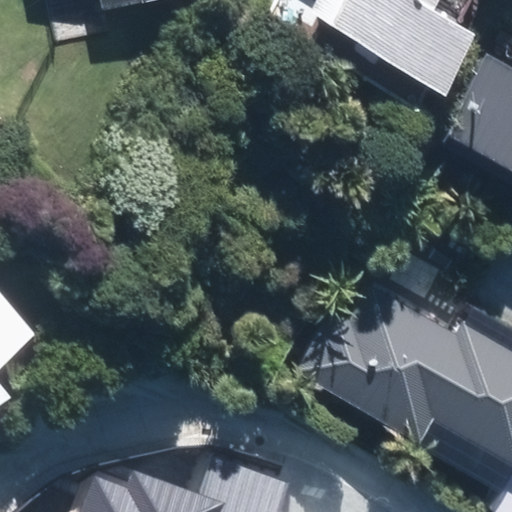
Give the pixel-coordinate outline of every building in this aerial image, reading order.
[(305,0),(302,6),(416,72),(446,20),(411,0),(305,0)] [(511,74),(469,51),(426,129),(511,175),(511,74)] [(400,431),(413,408),(496,459),(511,432),(511,357),(450,320),(444,331),(341,273),(287,367),(400,431)] [(0,344),(26,324),(0,292),(0,344)] [(269,511),(281,480),(213,456),(201,492),(133,468),(128,483),(93,470),(78,511),(269,511)]
